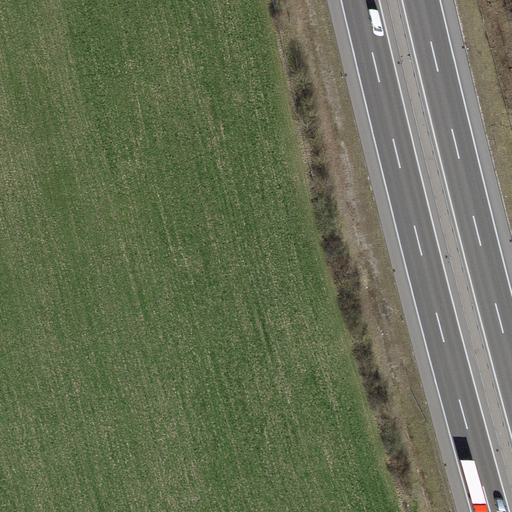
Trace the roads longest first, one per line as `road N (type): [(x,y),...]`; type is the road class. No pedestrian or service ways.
road 1 (motorway): [(361,0),(491,511)]
road 2 (motorway): [(511,361),(422,0)]
